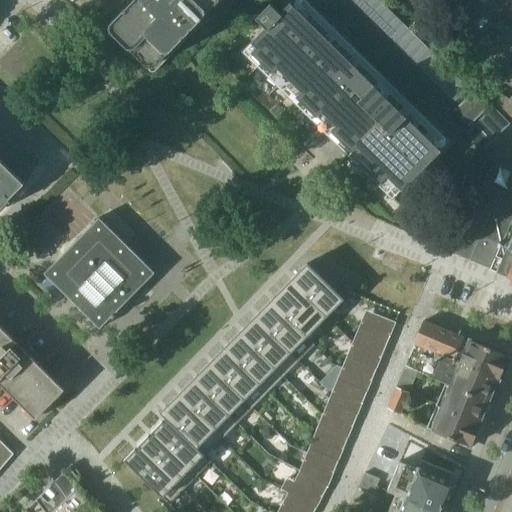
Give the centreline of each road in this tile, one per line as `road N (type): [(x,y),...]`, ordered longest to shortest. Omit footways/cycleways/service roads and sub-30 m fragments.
road 1 (unclassified): [(0,223),(54,164),(0,111)]
road 2 (unclassified): [(0,492),(108,380)]
